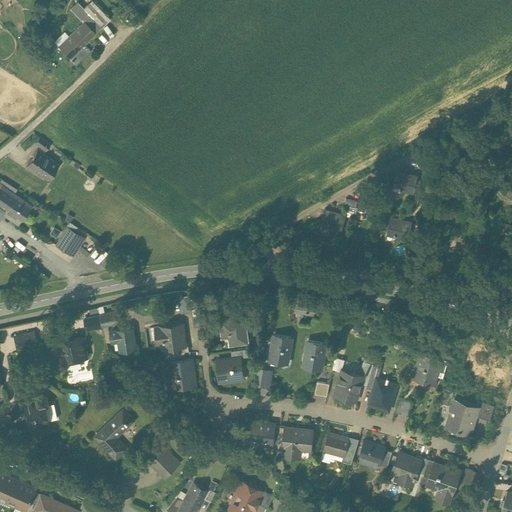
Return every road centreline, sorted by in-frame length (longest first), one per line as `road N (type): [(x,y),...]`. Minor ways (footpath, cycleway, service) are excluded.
road 1 (tertiary): [(0,309),(164,274),(266,270),(353,281),(511,321)]
road 2 (residential): [(200,330),(216,413),(256,401),(338,414),(494,459)]
road 3 (track): [(266,270),(269,238),(291,220),(511,97)]
road 4 (residential): [(138,24),(0,154)]
road 5 (residential): [(123,511),(0,451)]
